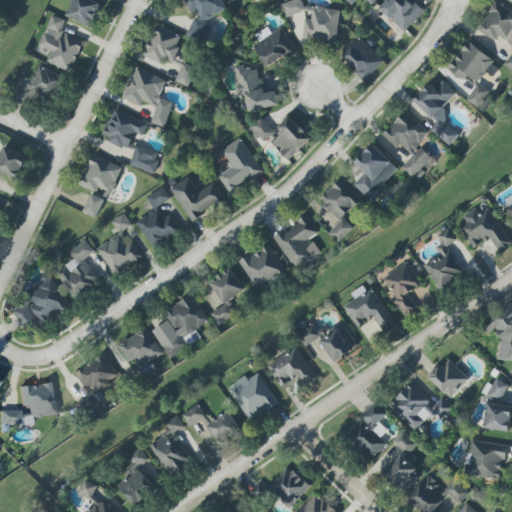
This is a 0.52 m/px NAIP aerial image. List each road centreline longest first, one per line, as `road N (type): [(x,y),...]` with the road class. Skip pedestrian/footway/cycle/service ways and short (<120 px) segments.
road 1 (residential): [(455,0),(358,128),(276,212),(40,364),(2,344)]
road 2 (residential): [(511,285),(185,511)]
road 3 (residential): [(2,344),(11,268),(138,0)]
